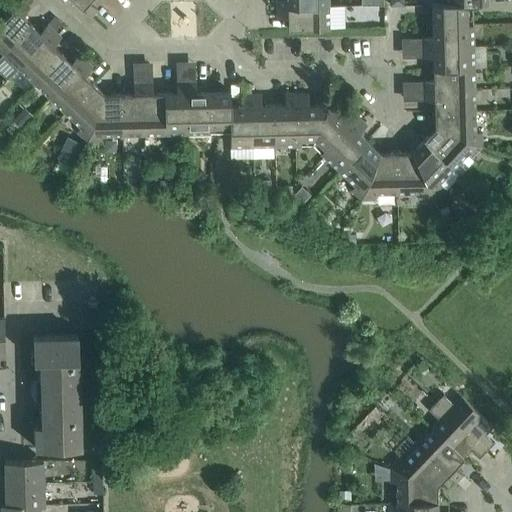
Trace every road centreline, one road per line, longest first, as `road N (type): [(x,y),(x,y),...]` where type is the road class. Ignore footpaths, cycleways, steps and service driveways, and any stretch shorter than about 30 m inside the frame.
road 1 (residential): [(384,74),(259,78),(235,58)]
road 2 (residential): [(235,58),(148,59),(101,49)]
